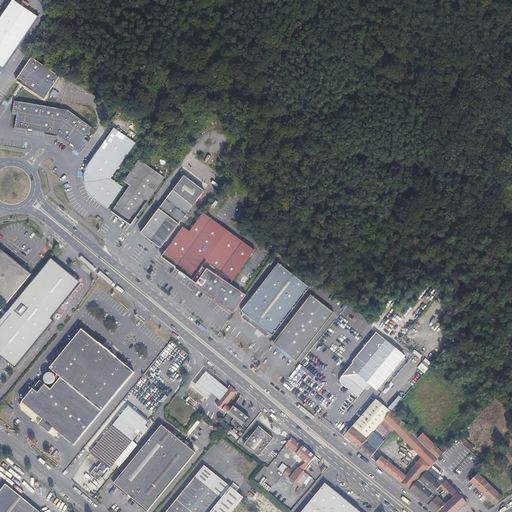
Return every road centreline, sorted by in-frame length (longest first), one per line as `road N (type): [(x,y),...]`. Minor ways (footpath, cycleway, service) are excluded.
road 1 (secondary): [(420,511),(48,209),(35,189)]
road 2 (secondary): [(21,207),(54,226),(391,510)]
road 3 (residential): [(93,511),(0,434)]
